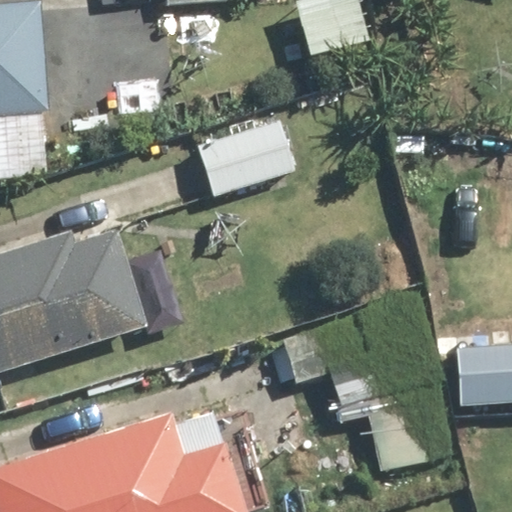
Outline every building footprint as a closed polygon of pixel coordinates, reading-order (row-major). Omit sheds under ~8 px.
[(34,0),(0,0),(0,183),(41,182),(34,0)] [(113,215),(0,247),(0,361),(144,320),(113,215)] [(290,384),(324,377),(335,427),(364,420),(377,474),(448,458),(432,386),(438,385),(420,307),(280,339),(290,384)] [(511,348),(459,349),(460,406),(511,405),(511,348)] [(240,511),(208,387),(0,450),(0,511),(240,511)]
